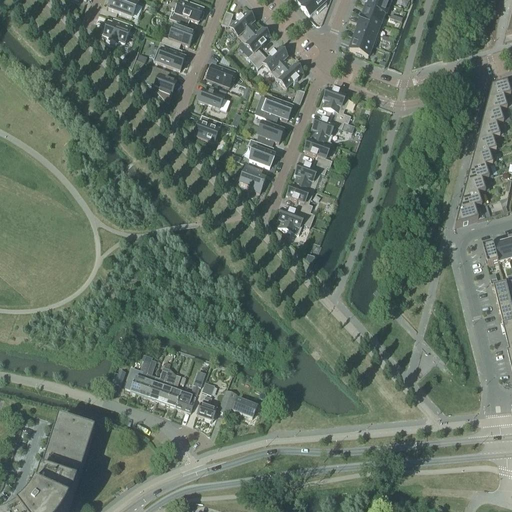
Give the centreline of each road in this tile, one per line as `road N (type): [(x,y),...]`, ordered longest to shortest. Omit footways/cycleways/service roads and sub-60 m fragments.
road 1 (secondary): [(502,438),(273,452),(158,490),(125,511)]
road 2 (secondary): [(149,511),(175,495),(226,484),(504,455)]
road 3 (residential): [(500,416),(461,249),(473,236),(511,225)]
road 4 (residential): [(321,77),(397,106),(511,76)]
road 5 (residential): [(511,53),(410,84),(326,53)]
road 6 (residential): [(172,434),(137,415),(0,377)]
road 7 (residential): [(321,77),(267,216)]
road 8 (residential): [(222,0),(175,123)]
